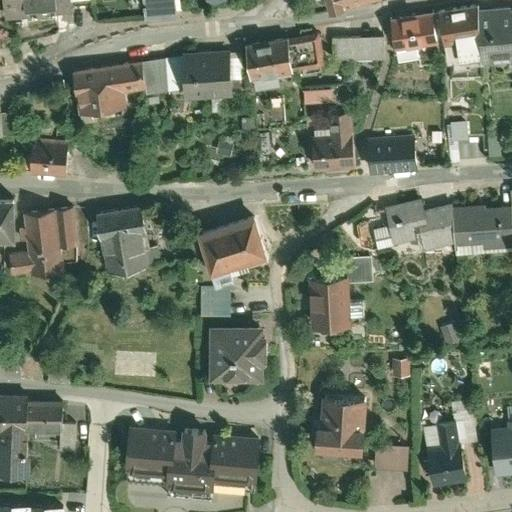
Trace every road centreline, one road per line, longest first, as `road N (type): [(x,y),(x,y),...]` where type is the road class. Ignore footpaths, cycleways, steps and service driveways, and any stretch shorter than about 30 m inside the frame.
road 1 (residential): [(511,163),(246,182),(0,177)]
road 2 (residential): [(0,78),(185,17),(330,0)]
road 3 (residential): [(108,394),(287,417),(297,492)]
